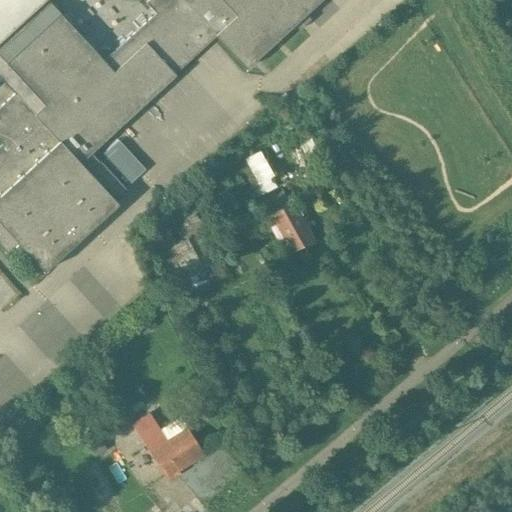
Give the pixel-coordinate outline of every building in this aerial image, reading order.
[(147,0),(144,2),(154,13),(105,59),(50,0),(0,0),(0,78),(1,78),(15,93),(0,106),(0,141),(2,144),(0,145),(0,245),(6,253),(18,242),(44,271),(117,203),(113,199),(125,188),(99,160),(87,171),(79,162),(110,134),(174,75),(173,73),(214,35),(244,68),(292,24),(297,30),(308,19),(304,14),(318,0),(147,0)] [(259,150),(244,158),(257,183),(271,176),(273,175),(259,150)] [(282,187),(262,198),(270,213),(291,251),(313,238),(292,200),(290,201),(282,187)] [(182,227),(188,240),(162,252),(176,281),(221,260),(201,218),(182,227)] [(411,281),(404,288),(411,294),(417,287),(411,281)] [(106,382),(93,362),(82,369),(94,389),(106,382)] [(70,380),(55,394),(78,419),(93,405),(70,380)] [(201,452),(186,429),(166,442),(150,414),(133,423),(151,451),(166,474),(201,452)] [(84,441),(94,457),(105,450),(96,434),(84,441)] [(99,507),(118,499),(99,456),(80,465),(99,507)]
